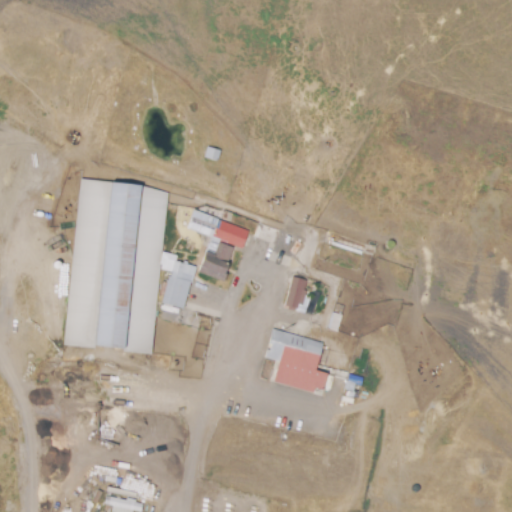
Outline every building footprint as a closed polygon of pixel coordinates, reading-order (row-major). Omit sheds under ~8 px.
[(217,162),(204,160),(206,149),(219,152),(217,162)] [(150,356),(62,347),(80,180),(139,187),(167,195),(150,356)] [(221,279),(198,271),(204,253),(213,256),(218,242),(211,239),(217,222),(246,232),(240,250),(227,245),(226,247),(231,249),(221,279)] [(274,247),(252,240),(256,227),(262,229),(262,227),(279,232),(274,247)] [(181,311),(160,304),(170,271),(191,277),(181,311)] [(295,311),(283,307),(292,278),(305,282),(302,292),(306,293),(301,307),(296,306),(295,311)] [(340,334),(326,330),(334,305),(345,308),(342,319),(344,320),(340,334)] [(273,382),(277,363),(263,360),(265,351),(268,351),(269,346),(267,345),(271,329),(322,343),(316,368),(315,371),(326,374),(321,391),(314,389),(313,393),(273,382)] [(359,388),(345,384),(348,375),(362,379),(359,388)] [(140,511),(130,511),(103,506),(105,498),(142,506),(140,511)]
